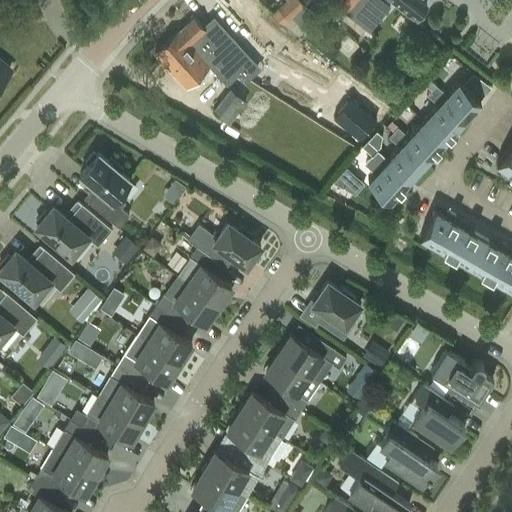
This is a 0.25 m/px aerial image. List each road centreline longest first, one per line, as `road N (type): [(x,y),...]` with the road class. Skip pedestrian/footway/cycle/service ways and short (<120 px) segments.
road 1 (residential): [(131,511),(311,233)]
road 2 (residential): [(311,233),(65,86)]
road 3 (residential): [(511,353),(311,233)]
road 4 (residential): [(511,224),(454,184),(497,123)]
